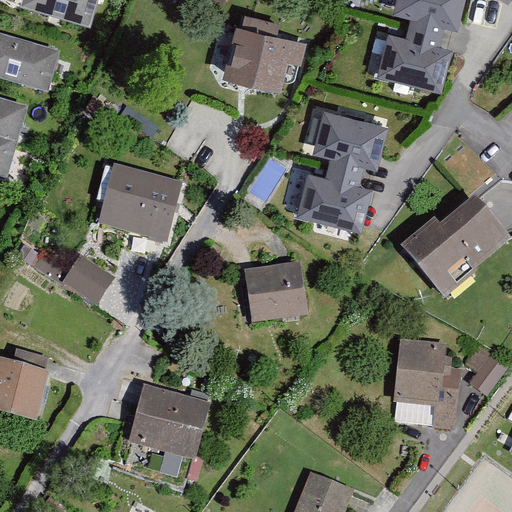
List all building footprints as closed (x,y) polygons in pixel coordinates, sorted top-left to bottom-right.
[(24,0),(22,7),(90,25),(96,0),(24,0)] [(466,0),(396,0),(393,15),(411,19),(408,30),(442,39),(445,28),(458,32),(466,0)] [(237,26),(223,78),(280,92),(287,64),(302,67),(308,44),(237,26)] [(377,78),(443,94),(454,51),(442,48),(442,39),(408,30),(406,38),(388,34),(377,78)] [(0,40),(0,82),(48,97),(60,59),(0,40)] [(0,104),(0,144),(18,149),(29,113),(0,104)] [(388,127),(325,112),(315,153),(332,157),(329,169),(364,178),(366,169),(376,172),(388,127)] [(0,144),(0,180),(8,183),(18,149),(0,144)] [(362,188),(364,178),(329,169),(327,179),(304,174),(294,214),(365,230),(374,191),(362,188)] [(115,170),(101,226),(167,242),(181,186),(115,170)] [(434,224),(400,253),(445,305),(478,277),(476,275),(511,245),(474,202),(440,230),(434,224)] [(84,254),(63,285),(97,307),(117,277),(84,254)] [(299,263),(243,273),(248,299),(252,327),(308,318),(299,263)] [(448,349),(401,344),(394,407),(435,412),(433,430),(456,432),(462,374),(445,372),(448,349)] [(478,376),(470,386),(487,399),(509,370),(480,348),(465,366),(478,376)] [(49,376),(0,364),(0,417),(37,426),(49,376)] [(211,407),(144,389),(129,446),(195,464),(211,407)] [(347,511),(355,494),(312,476),(296,511),(347,511)]
